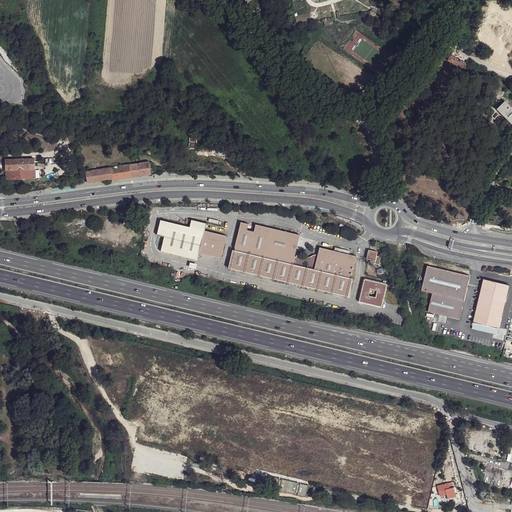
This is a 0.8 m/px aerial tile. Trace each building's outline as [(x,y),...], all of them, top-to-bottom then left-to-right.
[(469,64),(455,57),(453,62),(467,68),(469,64)] [(511,123),(511,109),(506,103),(502,106),(501,105),(498,109),(511,123)] [(24,169),(35,169),(34,159),(24,160),(24,169)] [(6,170),(16,170),(16,160),(5,160),(6,170)] [(6,179),(35,178),(35,171),(35,169),(24,169),(24,160),(16,160),(16,170),(6,170),(6,179)] [(138,176),(151,175),(149,162),(137,164),(138,176)] [(131,178),(138,176),(137,164),(129,165),(131,178)] [(112,180),(131,178),(129,165),(123,166),(111,168),(110,168),(112,179),(112,180)] [(87,182),(112,179),(110,168),(107,168),(86,172),(87,182)] [(426,181),(426,183),(442,188),(444,181),(428,176),(427,177),(426,181)] [(358,192),(367,195),(369,190),(368,187),(360,184),(358,192)] [(162,250),(198,259),(200,252),(221,257),(227,235),(206,230),(207,223),(192,219),(190,226),(162,219),(158,234),(165,236),(162,250)] [(239,227),(247,229),(248,223),(241,221),(239,227)] [(233,249),(228,267),(287,282),(347,297),(351,278),(348,277),(351,275),(356,256),(348,254),(334,251),(319,247),(318,254),(315,254),(313,254),(305,255),(297,255),(296,255),(295,256),(294,256),(300,235),(256,224),(254,231),(247,229),(239,227),(235,246),(235,250),(233,249)] [(368,249),(366,258),(371,259),(375,260),(374,263),(378,264),(380,257),(376,256),(377,252),(368,249)] [(459,317),(470,274),(427,263),(421,288),(432,291),(427,309),(459,317)] [(509,283),(483,277),(471,326),(497,333),(509,283)] [(386,284),(363,279),(358,301),(380,306),(386,284)] [(503,430),(475,423),(473,432),(501,440),(503,430)] [(257,475),(255,483),(265,485),(265,487),(272,488),(273,486),(275,478),(275,476),(268,474),(267,479),(262,478),(262,476),(257,475)] [(275,487),(274,489),(290,493),(291,491),(293,482),(293,480),(277,477),(277,478),(275,487)] [(294,492),(294,493),(302,495),(304,483),(296,481),(296,483),(294,492)] [(448,483),(437,486),(439,491),(446,489),(448,499),(456,496),(453,488),(450,488),(448,484),(448,483)]
